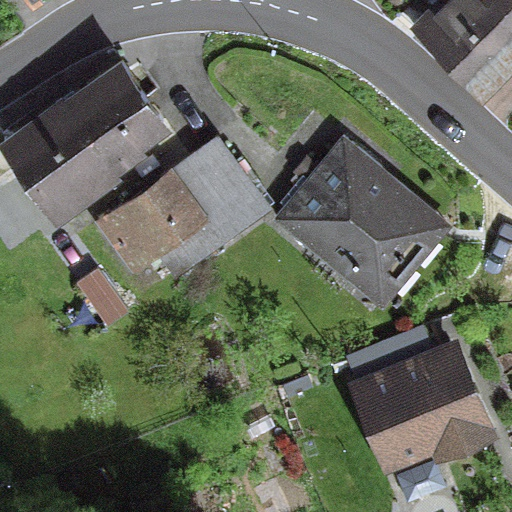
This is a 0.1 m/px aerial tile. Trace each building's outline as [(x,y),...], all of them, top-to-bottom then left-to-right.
[(511,0),(443,0),(413,31),(476,95),(511,58),(511,0)] [(0,135),(56,215),(78,199),(114,172),(111,169),(139,148),(132,139),(158,120),(117,61),(8,137),(3,131),(0,132),(0,135)] [(128,267),(155,247),(245,180),(212,135),(94,221),(128,267)] [(300,181),(271,216),(318,255),(328,244),(375,284),(425,225),(368,178),(377,167),(339,135),(300,181)] [(155,247),(173,272),(264,205),(245,180),(155,247)] [(109,325),(130,310),(99,266),(78,280),(109,325)] [(432,438),(436,448),(483,429),(448,344),(353,384),(384,458),(432,438)]
